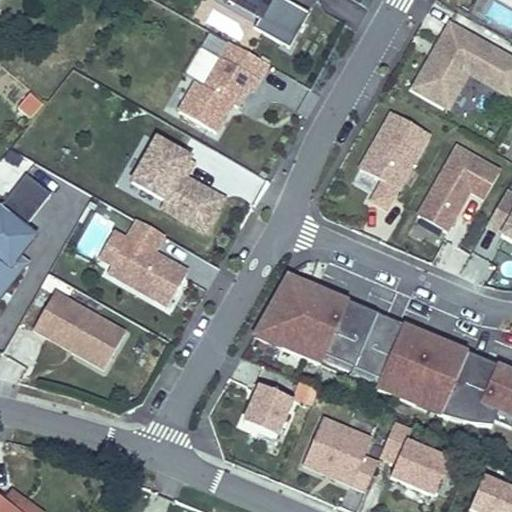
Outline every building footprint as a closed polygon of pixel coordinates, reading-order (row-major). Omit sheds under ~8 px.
[(224,0),(227,2),(228,0),(252,0),(264,7),(257,19),(251,28),(287,49),(307,14),(282,0),(224,0)] [(264,7),(252,0),(228,0),(227,2),(257,19),(264,7)] [(511,89),(511,62),(447,26),(411,89),(446,110),(466,75),(507,98),(511,89)] [(266,66),(227,44),(202,88),(193,83),(177,112),(214,134),(230,106),(235,108),(246,89),(252,79),(257,82),(266,66)] [(257,82),(252,79),(246,89),(251,92),(257,82)] [(25,95),(15,108),(26,117),(36,104),(25,95)] [(429,139),(388,116),(357,171),(380,184),(367,205),(385,215),(429,139)] [(153,139),(128,182),(161,202),(157,209),(201,234),(221,200),(183,178),(178,175),(185,162),(187,159),(153,139)] [(497,174),(454,149),(415,217),(443,234),(467,193),(481,201),(497,174)] [(191,165),(185,162),(178,175),(183,178),(191,165)] [(51,195),(26,176),(1,208),(0,207),(0,301),(30,263),(22,257),(15,252),(31,232),(25,228),(51,195)] [(511,197),(504,193),(488,220),(503,229),(498,237),(511,245),(511,197)] [(503,229),(488,220),(483,229),(498,237),(503,229)] [(111,268),(106,276),(167,311),(189,272),(157,253),(165,238),(135,221),(126,238),(115,232),(98,261),(111,268)] [(31,232),(15,252),(22,257),(38,237),(31,232)] [(462,279),(485,288),(495,264),(471,255),(462,279)] [(314,291),(284,278),(255,328),(282,340),(278,348),(318,366),(321,358),(350,370),(375,381),(372,389),(406,405),(410,397),(438,409),(434,417),(465,426),(489,427),(492,420),(496,412),(511,419),(511,376),(493,368),(434,342),(423,368),(407,361),(418,335),(344,304),(333,329),(317,322),(328,297),(330,291),(316,284),(314,291)] [(126,333),(55,293),(32,333),(103,373),(126,333)] [(344,304),(328,297),(317,322),(333,329),(344,304)] [(282,340),(255,328),(251,336),(278,348),(282,340)] [(434,342),(418,335),(407,361),(423,368),(434,342)] [(321,358),(318,366),(346,378),(350,370),(321,358)] [(511,368),(496,361),(493,368),(511,376),(511,368)] [(375,381),(350,370),(346,378),(372,389),(375,381)] [(291,399),(310,408),(318,391),(298,383),(291,399)] [(293,402),(256,386),(241,422),(278,438),(293,402)] [(410,397),(406,405),(434,417),(438,409),(410,397)] [(511,419),(496,412),(492,420),(511,429),(511,419)] [(367,442),(319,421),(299,466),(362,493),(374,465),(360,459),(367,442)] [(408,432),(391,424),(377,458),(393,465),(387,479),(430,498),(445,464),(402,445),(408,432)] [(511,511),(511,488),(483,477),(468,511),(511,511)] [(10,492),(5,499),(12,504),(18,497),(10,492)] [(38,511),(18,497),(12,504),(5,499),(1,503),(0,502),(0,511),(38,511)]
